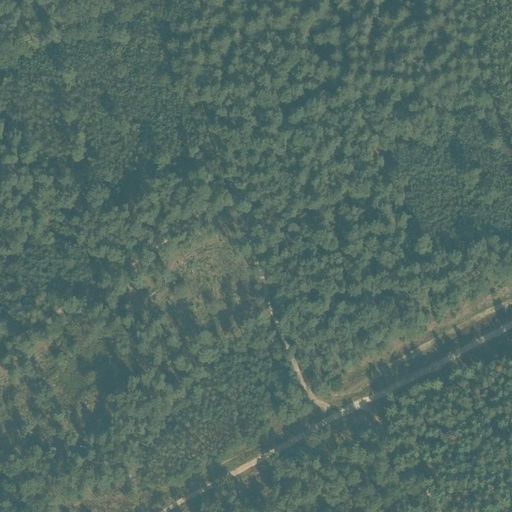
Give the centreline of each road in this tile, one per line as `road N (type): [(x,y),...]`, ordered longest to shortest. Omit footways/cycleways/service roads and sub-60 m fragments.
road 1 (track): [(229,198),(317,423),(511,317)]
road 2 (track): [(229,198),(0,356)]
road 3 (track): [(164,0),(229,198)]
road 4 (track): [(155,511),(317,423)]
road 5 (track): [(131,0),(0,52)]
road 6 (track): [(368,401),(442,511)]
